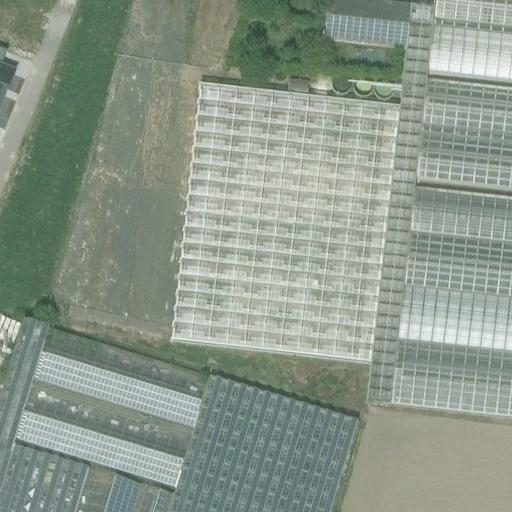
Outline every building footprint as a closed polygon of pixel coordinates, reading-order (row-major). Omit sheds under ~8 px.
[(409,9),(327,0),(323,41),(405,51),(405,50),(409,9)] [(511,0),(433,0),(432,12),(432,22),(511,30),(511,0)] [(432,12),(409,9),(405,50),(405,51),(398,112),(370,367),(365,405),(389,407),(402,290),(413,190),(414,182),(419,136),(420,127),(425,81),(426,75),(431,29),(432,22),(432,12)] [(511,37),(431,29),(426,75),(511,84),(511,37)] [(511,91),(425,81),(420,127),(511,137),(511,91)] [(398,112),(199,89),(170,345),(370,367),(398,112)] [(511,146),(419,136),(414,182),(511,193),(511,146)] [(511,200),(413,190),(402,290),(511,302),(511,200)] [(511,302),(402,290),(389,407),(511,421),(511,302)] [(207,380),(45,331),(29,383),(191,432),(207,380)] [(331,511),(357,426),(207,380),(191,432),(189,439),(173,493),(171,498),(166,511),(331,511)] [(189,439),(27,390),(11,444),(173,493),(189,439)] [(21,511),(38,457),(11,449),(8,456),(0,483),(0,511),(21,511)] [(0,453),(0,483),(8,456),(0,453)] [(69,511),(82,471),(42,459),(26,511),(69,511)] [(132,511),(139,488),(87,472),(74,511),(132,511)] [(166,511),(171,498),(143,489),(136,511),(166,511)]
